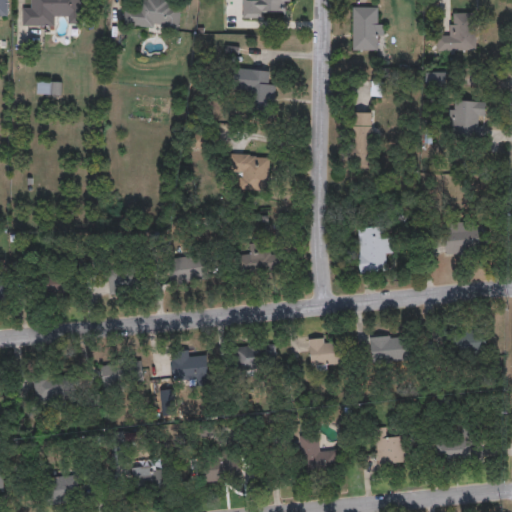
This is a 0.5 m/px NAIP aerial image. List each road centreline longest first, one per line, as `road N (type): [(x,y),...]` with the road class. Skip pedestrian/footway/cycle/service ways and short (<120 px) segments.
road 1 (residential): [(511,286),(0,341)]
road 2 (residential): [(323,0),(323,303)]
road 3 (residential): [(511,488),(276,511)]
